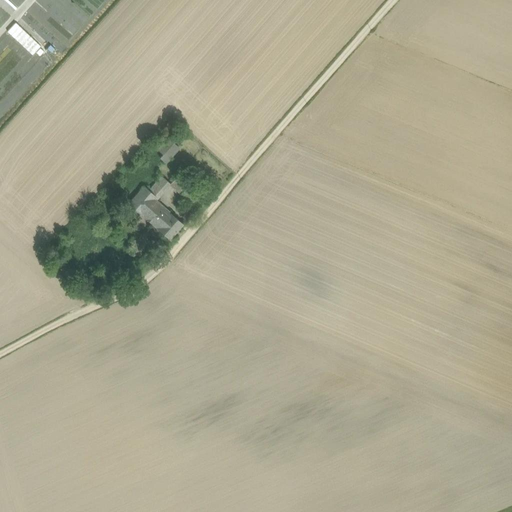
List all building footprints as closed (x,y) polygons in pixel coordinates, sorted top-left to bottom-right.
[(171,135),(158,150),(163,154),(159,158),(165,163),(178,148),(173,143),(176,140),(171,135)] [(208,196),(181,172),(170,184),(197,209),(208,196)] [(161,176),(149,190),(156,197),(170,184),(161,176)] [(144,186),(128,203),(141,215),(155,199),(156,197),(149,190),(144,186)] [(183,224),(155,199),(141,215),(169,240),(183,224)]
